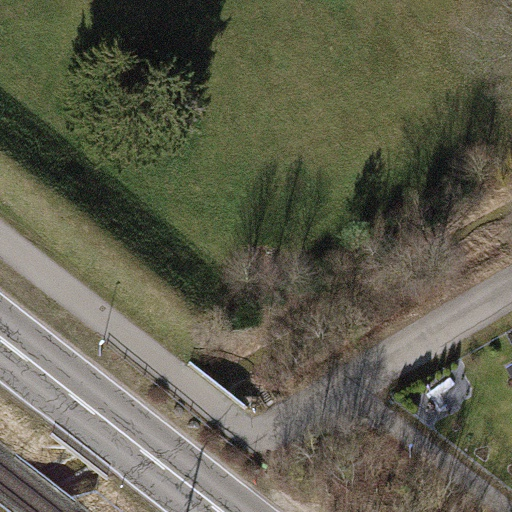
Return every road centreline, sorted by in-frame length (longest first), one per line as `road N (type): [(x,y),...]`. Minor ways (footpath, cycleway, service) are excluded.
road 1 (residential): [(511,284),(251,435)]
road 2 (primary): [(224,511),(0,335)]
